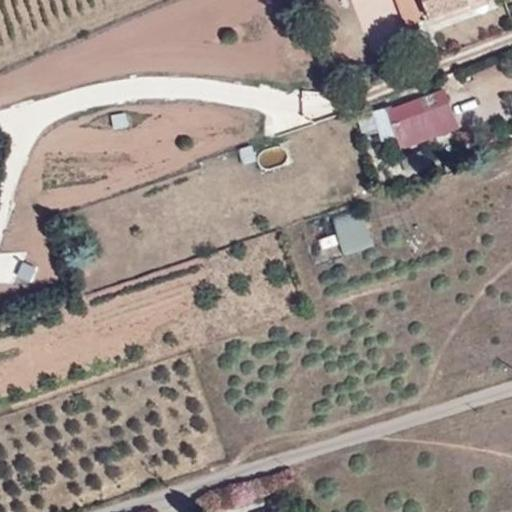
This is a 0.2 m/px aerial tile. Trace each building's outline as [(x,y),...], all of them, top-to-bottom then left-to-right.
[(396,0),(407,27),(423,21),(415,0),(396,0)] [(423,0),(430,18),(431,17),(471,3),(470,0),(423,0)] [(470,0),(471,3),(431,17),(433,24),(490,4),(488,0),(470,0)] [(385,147),(462,134),(455,92),(378,105),(385,147)] [(377,242),(368,213),(343,221),(352,250),(377,242)]
